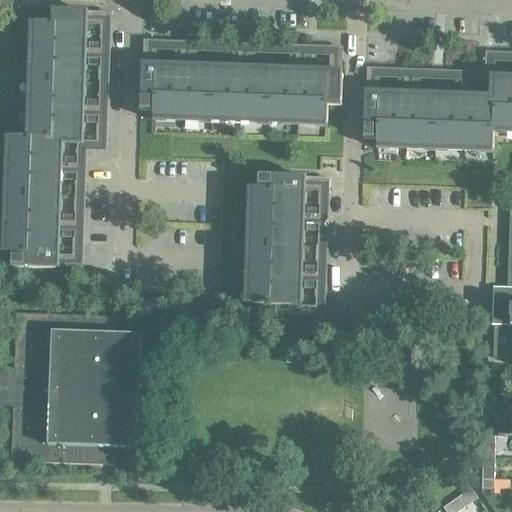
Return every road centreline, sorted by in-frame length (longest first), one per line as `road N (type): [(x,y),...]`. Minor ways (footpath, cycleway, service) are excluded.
road 1 (residential): [(358,285),(475,291),(476,219),(361,218)]
road 2 (residential): [(123,284),(126,0)]
road 3 (residential): [(361,218),(360,0)]
road 4 (residential): [(360,0),(511,6)]
